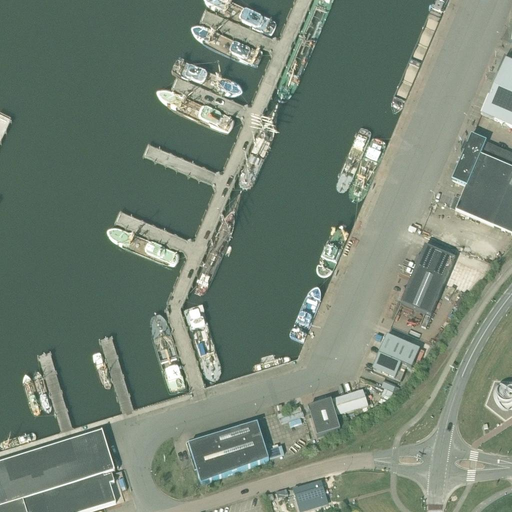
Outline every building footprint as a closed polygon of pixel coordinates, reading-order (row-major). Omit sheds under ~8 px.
[(511,128),(511,63),(505,60),(481,115),(511,128)] [(511,235),(511,154),(481,141),(480,143),(471,139),(460,165),(462,166),(459,172),(457,171),(453,182),(466,187),(461,200),(455,197),(450,209),(511,235)] [(431,318),(455,260),(425,248),(401,305),(431,318)] [(474,274),(467,271),(461,285),(468,288),(474,274)] [(412,370),(420,351),(388,337),(379,356),(382,357),(376,372),(395,380),(402,366),(412,370)] [(381,388),(393,393),(396,386),(384,381),(381,388)] [(368,408),(363,392),(332,402),(337,417),(368,408)] [(313,408),(323,439),(342,432),(337,417),(332,402),(313,408)] [(344,428),(349,427),(346,417),(341,419),(344,428)] [(282,448),(266,453),(257,425),(188,446),(201,487),(269,462),(268,461),(284,456),(282,448)] [(0,511),(92,511),(116,505),(110,485),(115,484),(112,476),(105,479),(104,477),(114,473),(114,474),(115,474),(103,434),(0,465),(0,511)] [(316,507),(327,503),(326,499),(325,499),(323,489),(322,484),(298,491),(298,489),(293,490),(299,511),(304,511),(305,511),(304,510),(316,507)]
